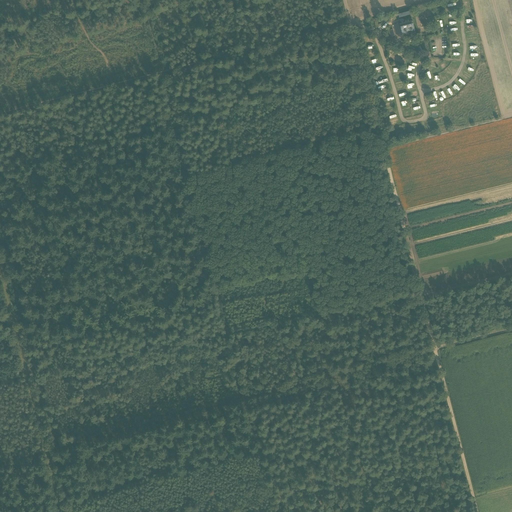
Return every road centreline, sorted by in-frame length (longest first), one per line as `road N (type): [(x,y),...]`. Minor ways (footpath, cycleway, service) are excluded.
road 1 (track): [(146,0),(273,511)]
road 2 (track): [(478,511),(350,24)]
road 3 (track): [(0,462),(435,349)]
road 4 (track): [(259,46),(0,113)]
road 5 (track): [(60,511),(0,276)]
